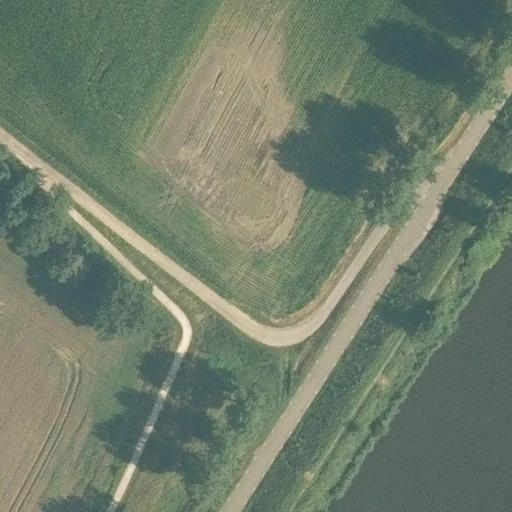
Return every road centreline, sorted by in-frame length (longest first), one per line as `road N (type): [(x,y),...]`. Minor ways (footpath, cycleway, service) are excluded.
road 1 (unclassified): [(445,177),(395,199),(326,315),(299,336),(270,341),(0,139)]
road 2 (tertiary): [(230,511),(445,177)]
road 3 (tertiary): [(445,177),(511,75)]
